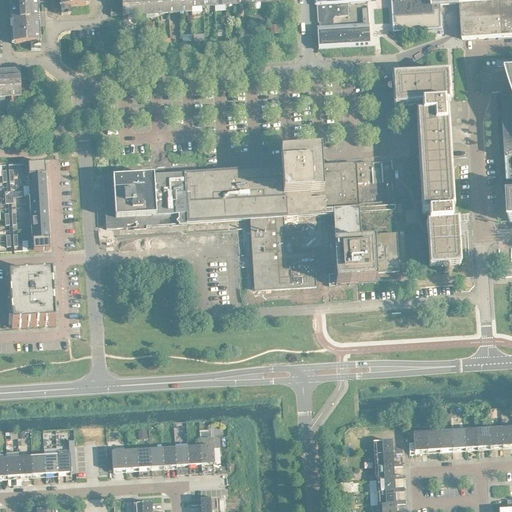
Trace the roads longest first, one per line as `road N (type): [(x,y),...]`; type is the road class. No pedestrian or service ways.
road 1 (residential): [(81,86),(307,66)]
road 2 (residential): [(92,256),(81,86)]
road 3 (residential): [(484,500),(419,502),(418,471),(483,469)]
road 4 (unknown): [(199,253),(239,250),(246,311),(206,315)]
road 5 (residential): [(0,337),(67,332),(63,258)]
road 6 (unclassified): [(313,511),(304,378)]
road 7 (residential): [(101,386),(92,256)]
road 8 (tertiary): [(101,386),(222,378)]
